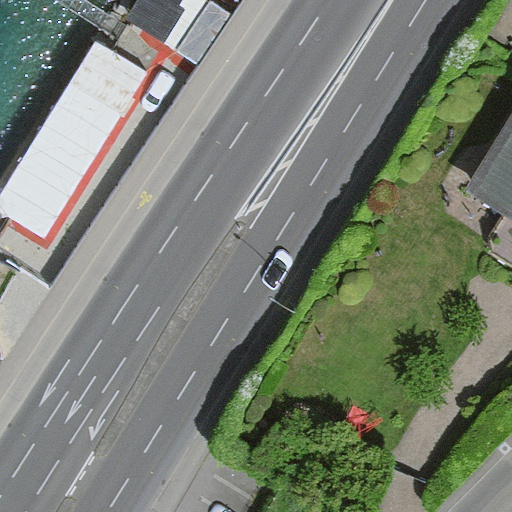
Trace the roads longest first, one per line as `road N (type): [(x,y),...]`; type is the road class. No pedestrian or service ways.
road 1 (primary): [(340,0),(11,511)]
road 2 (primary): [(108,511),(425,0)]
